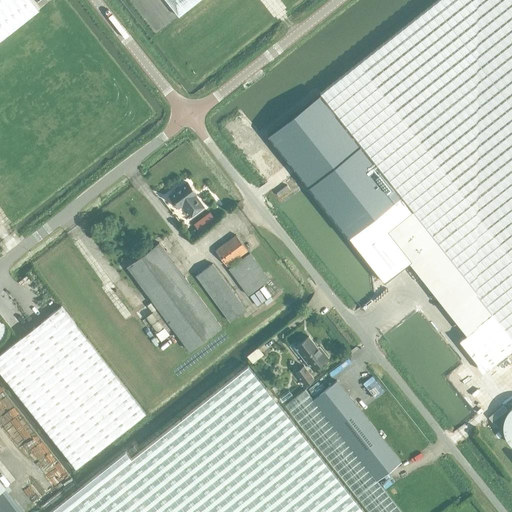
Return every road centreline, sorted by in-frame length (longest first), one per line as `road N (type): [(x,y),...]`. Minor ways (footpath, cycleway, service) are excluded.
road 1 (unclassified): [(501,511),(190,118)]
road 2 (unclassified): [(0,268),(190,118)]
road 3 (tertiary): [(190,118),(339,0)]
road 4 (tertiary): [(190,118),(95,0)]
